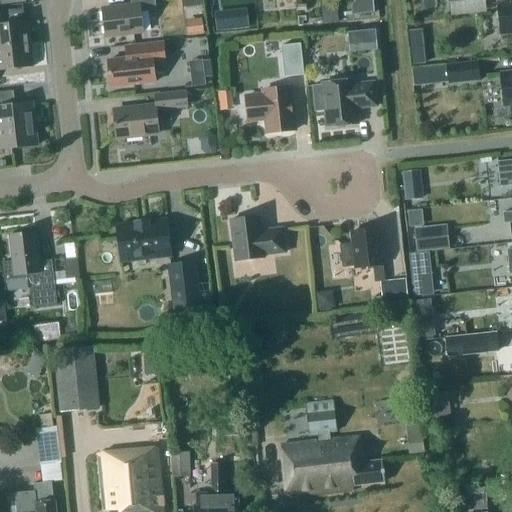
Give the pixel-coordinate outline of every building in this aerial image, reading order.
[(140,13),(155,11),(154,0),(129,0),(131,6),(102,10),(105,36),(142,32),(140,13)] [(354,0),(355,13),(374,12),(373,0),(354,0)] [(511,0),(497,2),(500,35),(511,34),(511,0)] [(0,12),(0,47),(29,44),(27,22),(6,24),(5,12),(0,12)] [(336,12),(321,13),(322,24),(338,22),(336,12)] [(226,15),(214,16),(216,32),(228,30),(226,15)] [(188,35),(204,34),(204,21),(187,21),(188,35)] [(351,45),(377,44),(377,30),(350,31),(351,45)] [(152,64),(164,63),(162,43),(125,47),(126,59),(108,61),(110,87),(154,82),(152,64)] [(284,45),(288,78),(302,77),(298,43),(284,45)] [(0,70),(32,67),(29,44),(0,47),(0,70)] [(423,48),(411,50),(412,64),(424,62),(423,48)] [(209,60),(192,60),(193,86),(210,86),(209,60)] [(448,82),(480,79),(478,61),(446,64),(448,82)] [(426,66),(411,68),(413,84),(428,82),(426,66)] [(511,72),(499,74),(503,106),(511,105),(511,113),(511,72)] [(321,84),(322,85),(311,86),(314,113),(325,112),(327,127),(326,127),(326,128),(356,125),(356,124),(355,124),(354,108),(362,107),(362,108),(376,107),(373,83),(352,85),(351,82),(352,82),(352,80),(321,84)] [(263,96),(244,98),(247,122),(265,120),(267,134),(293,131),(289,88),(262,91),(263,96)] [(5,92),(0,92),(0,128),(34,125),(32,103),(6,106),(5,92)] [(154,95),(155,107),(113,111),(116,138),(158,134),(156,122),(170,121),(169,110),(187,108),(185,92),(154,95)] [(0,149),(37,146),(34,125),(0,128),(0,149)] [(209,134),(203,134),(198,139),(199,151),(205,156),(211,156),(215,150),(214,138),(209,134)] [(511,185),(511,160),(497,162),(499,187),(511,185)] [(404,184),(419,182),(418,169),(402,170),(404,184)] [(511,211),(502,213),(503,224),(511,222),(511,211)] [(284,253),(281,229),(260,232),(258,217),(229,221),(234,262),(263,258),(263,256),(284,253)] [(116,228),(120,262),(170,256),(166,222),(147,224),(147,221),(134,222),(135,226),(116,228)] [(448,247),(446,226),(414,229),(417,250),(448,247)] [(352,243),(339,244),(341,268),(355,266),(355,268),(369,267),(372,269),(374,283),(380,282),(383,282),(377,229),(351,233),(352,243)] [(4,291),(30,288),(32,308),(56,305),(51,261),(38,262),(35,233),(9,236),(12,262),(1,263),(4,291)] [(73,244),(64,245),(65,260),(75,258),(73,244)] [(428,253),(409,255),(410,257),(411,271),(430,269),(428,253)] [(78,258),(75,258),(65,260),(64,260),(65,271),(66,280),(71,279),(80,278),(78,258)] [(201,306),(196,261),(168,264),(173,309),(201,306)] [(383,282),(380,282),(383,304),(408,302),(405,279),(383,282)] [(418,334),(434,333),(432,320),(417,322),(418,334)] [(36,325),(37,339),(60,338),(59,324),(36,325)] [(447,356),(497,351),(495,332),(445,337),(447,356)] [(220,342),(200,344),(201,354),(221,352),(220,342)] [(92,349),(56,352),(63,415),(98,412),(92,349)] [(336,431),(332,401),(306,404),(309,434),(336,431)] [(450,417),(449,405),(435,406),(436,419),(450,417)] [(40,429),(53,428),(51,414),(39,415),(40,429)] [(353,486),(384,482),(382,461),(362,464),(359,436),(280,446),(285,499),(353,491),(353,486)] [(103,511),(109,511),(108,511),(162,511),(156,448),(96,454),(102,511),(103,511)] [(190,477),(189,452),(173,453),(173,478),(190,477)] [(195,506),(194,511),(239,511),(239,506),(238,493),(224,493),(223,464),(211,464),(211,494),(195,494),(195,506)] [(486,480),(467,482),(468,493),(487,492),(486,480)] [(33,492),(14,494),(15,511),(55,511),(55,501),(53,501),(51,483),(33,485),(33,492)] [(469,511),(498,511),(498,510),(490,511),(490,502),(489,491),(487,492),(468,493),(469,504),(469,511)]
